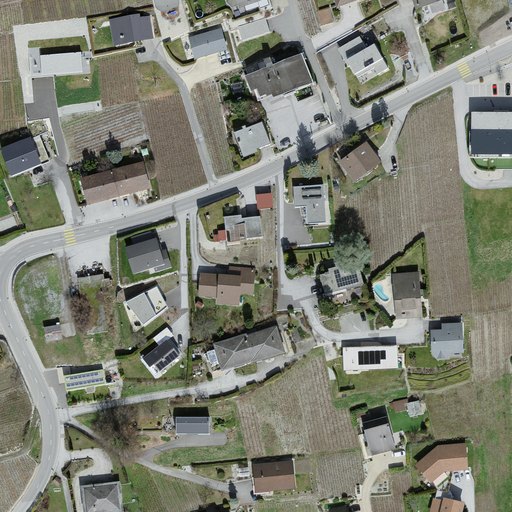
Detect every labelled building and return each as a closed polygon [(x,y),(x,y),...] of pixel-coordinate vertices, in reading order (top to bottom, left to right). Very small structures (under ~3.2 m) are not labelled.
[(224,0),(226,3),(228,6),(233,7),(236,6),(238,9),(264,0),(224,0)] [(333,0),(337,9),(364,0),(333,0)] [(411,0),(416,12),(444,0),(411,0)] [(317,10),(321,23),(334,19),(330,6),(317,10)] [(138,15),(107,20),(111,46),(153,40),(149,18),(141,19),(138,15)] [(219,30),(187,38),(193,62),(227,53),(219,30)] [(359,35),(338,47),(362,85),(390,70),(374,43),(366,47),(359,35)] [(83,73),(82,52),(41,53),(42,74),(83,73)] [(301,57),(242,77),(250,96),(259,94),(261,99),(270,96),(273,100),(312,85),(301,57)] [(511,111),(470,111),(470,153),(511,153),(511,111)] [(262,121),(233,133),(242,159),(271,148),(262,121)] [(29,139),(0,150),(0,153),(9,178),(40,165),(29,139)] [(365,145),(338,163),(354,185),(380,162),(365,145)] [(142,164),(80,179),(87,206),(150,189),(142,164)] [(323,186),(292,188),(295,208),(306,207),(307,225),(326,225),(323,186)] [(257,207),(274,206),(272,191),(256,193),(257,207)] [(240,216),(223,218),(226,244),(246,241),(246,239),(262,238),(260,217),(240,219),(240,216)] [(156,237),(124,247),(132,273),(154,266),(156,271),(172,266),(167,248),(160,250),(156,237)] [(227,276),(198,275),(196,297),(215,300),(216,306),(239,307),(240,298),(253,297),(253,274),(249,273),(248,268),(228,267),(227,276)] [(328,271),(319,276),(325,300),(328,304),(349,300),(348,297),(364,295),(362,287),(366,285),(360,270),(349,269),(328,271)] [(103,274),(78,278),(87,334),(108,331),(101,292),(106,291),(103,274)] [(418,274),(390,276),(395,322),(420,319),(418,274)] [(157,285),(124,301),(143,324),(167,307),(157,285)] [(60,323),(43,325),(46,342),(62,340),(60,323)] [(440,331),(430,332),(430,355),(436,360),(446,360),(450,354),(463,354),(462,325),(440,325),(440,331)] [(246,335),(212,346),(222,374),(283,354),(275,328),(247,336),(246,335)] [(165,343),(141,360),(149,370),(153,367),(159,373),(178,357),(165,343)] [(397,347),(342,349),(344,373),(398,371),(397,347)] [(103,369),(65,375),(67,390),(106,384),(103,369)] [(418,402),(406,405),(409,419),(422,416),(418,402)] [(385,417),(363,423),(371,454),(394,448),(385,417)] [(208,420),(175,420),(176,436),(208,435),(208,420)] [(437,446),(414,466),(431,485),(445,472),(467,471),(464,445),(437,446)] [(291,463),(252,465),(254,494),(293,492),(291,463)] [(122,511),(119,483),(79,486),(82,511),(122,511)] [(462,511),(465,505),(443,498),(439,511),(462,511)]
